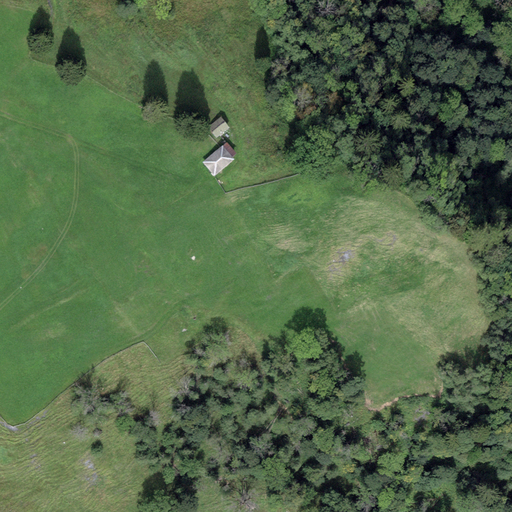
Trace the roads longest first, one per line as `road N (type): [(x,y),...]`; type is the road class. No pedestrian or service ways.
road 1 (track): [(64,137),(76,172),(73,205),(0,303)]
road 2 (track): [(0,112),(164,175)]
